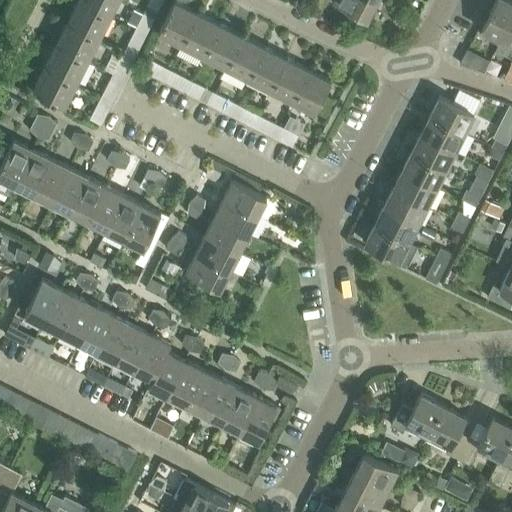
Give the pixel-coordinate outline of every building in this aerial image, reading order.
[(79,0),(68,23),(100,39),(111,17),(79,0)] [(79,0),(111,17),(119,0),(79,0)] [(149,0),(146,7),(157,12),(162,0),(149,0)] [(369,18),(377,0),(334,0),(369,18)] [(497,0),(482,29),(501,39),(511,17),(511,1),(509,0),(497,0)] [(159,33),(182,45),(198,13),(175,1),(159,33)] [(146,7),(135,29),(145,34),(157,12),(146,7)] [(198,13),(182,45),(204,56),(220,24),(198,13)] [(511,17),(501,39),(511,44),(511,17)] [(68,23),(57,45),(88,61),(100,39),(68,23)] [(220,24),(204,56),(226,67),(242,36),(220,24)] [(135,29),(123,51),(134,57),(145,34),(135,29)] [(242,36),(226,67),(248,79),(265,47),(242,36)] [(57,45),(45,67),(77,83),(88,61),(57,45)] [(265,47),(248,79),(271,90),(287,58),(265,47)] [(467,49),(460,63),(467,65),(474,53),(467,49)] [(123,51),(112,73),(123,79),(134,57),(123,51)] [(142,68),(164,80),(170,69),(147,57),(142,68)] [(287,58),(271,90),(293,101),(309,69),(287,58)] [(478,58),(473,68),(484,70),(488,72),(492,63),(478,58)] [(65,106),(77,83),(45,67),(33,90),(65,106)] [(164,80),(186,91),(192,80),(170,69),(164,80)] [(309,69),(293,101),(316,113),(332,81),(309,69)] [(112,73),(101,96),(111,101),(123,79),(112,73)] [(186,91),(208,102),(214,92),(192,80),(186,91)] [(441,95),(431,114),(466,131),(475,113),(458,104),(464,93),(446,84),(441,95)] [(214,92),(208,102),(231,114),(236,103),(231,100),(234,95),(218,86),(216,93),(214,92)] [(89,118),(100,123),(111,101),(101,96),(89,118)] [(231,114),(253,125),(258,115),(236,103),(231,114)] [(35,123),(43,130),(50,116),(40,114),(35,123)] [(431,114),(422,133),(456,150),(466,131),(431,114)] [(253,125),(275,136),(280,126),(258,115),(253,125)] [(50,116),(43,130),(53,132),(58,123),(50,116)] [(280,126),(275,136),(292,145),(297,135),(280,126)] [(72,141),(79,149),(87,134),(76,133),(72,141)] [(422,133),(413,150),(447,168),(456,150),(422,133)] [(87,134),(79,149),(89,150),(93,141),(87,134)] [(496,138),(492,144),(504,150),(507,144),(496,138)] [(0,169),(0,174),(17,183),(33,149),(15,140),(0,169)] [(488,153),(498,159),(499,159),(504,150),(492,144),(488,153)] [(33,149),(17,183),(35,192),(52,158),(33,149)] [(413,150),(403,169),(437,187),(447,168),(413,150)] [(109,160),(116,167),(123,153),(113,151),(109,160)] [(123,153),(116,167),(127,169),(131,160),(123,153)] [(52,158),(35,192),(53,201),(70,167),(52,158)] [(216,180),(223,173),(226,165),(213,158),(209,166),(207,176),(216,180)] [(477,174),(473,181),(484,187),(493,169),(480,162),(474,173),(477,174)] [(70,167),(53,201),(72,210),(89,177),(70,167)] [(145,178),(153,186),(160,171),(150,169),(145,178)] [(403,169),(394,187),(428,204),(437,187),(403,169)] [(160,171),(153,186),(163,187),(168,178),(160,171)] [(89,177),(72,210),(90,219),(107,186),(89,177)] [(233,179),(224,198),(258,215),(267,196),(233,179)] [(466,188),(460,198),(475,206),(484,187),(473,181),(468,189),(466,188)] [(107,186),(90,219),(108,228),(125,195),(107,186)] [(394,187),(385,205),(419,222),(428,204),(394,187)] [(125,195),(108,228),(127,238),(144,204),(125,195)] [(190,203),(204,210),(206,200),(197,196),(190,203)] [(224,198),(215,215),(249,233),(258,215),(224,198)] [(458,210),(455,218),(466,223),(475,206),(460,198),(460,199),(463,200),(463,213),(458,210)] [(484,199),(480,210),(499,219),(504,208),(484,199)] [(197,217),(204,210),(190,203),(189,213),(197,217)] [(144,204),(127,238),(145,247),(162,213),(144,204)] [(385,205),(375,224),(410,241),(419,222),(385,205)] [(215,215),(205,234),(239,251),(249,233),(215,215)] [(451,226),(462,231),(466,223),(455,218),(451,226)] [(495,219),(492,226),(501,231),(505,223),(495,219)] [(400,259),(410,241),(375,224),(366,242),(400,259)] [(496,260),(511,266),(511,226),(509,225),(504,237),(505,238),(496,260)] [(179,232),(171,240),(185,247),(187,237),(179,232)] [(205,234),(196,253),(230,270),(239,251),(205,234)] [(178,255),(185,247),(171,240),(169,251),(178,255)] [(24,262),(32,254),(18,247),(16,258),(24,262)] [(440,247),(436,255),(448,261),(452,253),(440,247)] [(96,253),(92,260),(102,266),(106,258),(96,253)] [(221,289),(230,270),(196,253),(186,271),(221,289)] [(432,262),(425,277),(436,282),(443,268),(444,268),(448,261),(436,255),(432,262)] [(62,263),(54,256),(47,270),(58,272),(62,263)] [(166,258),(161,267),(170,272),(174,262),(166,258)] [(511,266),(500,288),(493,285),(487,298),(510,308),(511,303),(511,266)] [(77,281),(84,288),(91,274),(81,272),(77,281)] [(91,274),(84,288),(95,290),(99,282),(91,274)] [(6,277),(0,283),(0,285),(13,292),(15,282),(6,277)] [(26,312),(45,321),(62,288),(43,278),(26,312)] [(158,280),(152,292),(167,300),(171,302),(177,290),(158,280)] [(0,295),(6,299),(13,292),(0,285),(0,295)] [(62,288),(45,321),(63,331),(80,297),(62,288)] [(113,300),(121,307),(128,293),(118,291),(113,300)] [(128,293),(121,307),(131,309),(135,300),(128,293)] [(80,297),(63,331),(81,340),(98,306),(80,297)] [(98,306),(81,340),(100,349),(116,315),(98,306)] [(150,318),(158,325),(165,311),(154,309),(150,318)] [(165,311),(158,325),(167,327),(172,318),(165,311)] [(116,315),(100,349),(119,358),(135,325),(116,315)] [(135,325),(119,358),(137,368),(154,334),(135,325)] [(154,334),(137,368),(154,376),(150,384),(151,385),(172,343),(154,334)] [(183,344),(191,351),(198,337),(188,335),(183,344)] [(37,336),(32,347),(50,357),(56,345),(37,336)] [(198,337),(191,351),(201,353),(205,344),(198,337)] [(172,343),(151,385),(169,394),(186,360),(169,351),(173,344),(172,343)] [(219,362),(227,369),(234,355),(224,353),(219,362)] [(234,355),(227,369),(237,371),(242,362),(234,355)] [(186,360),(169,394),(187,403),(204,369),(186,360)] [(91,367),(86,375),(105,385),(110,376),(91,367)] [(204,369),(187,403),(206,412),(223,378),(204,369)] [(256,380),(263,388),(270,373),(260,372),(256,380)] [(270,373),(263,388),(274,389),(278,381),(270,373)] [(110,376),(105,385),(124,394),(128,385),(110,376)] [(223,378),(206,412),(224,421),(241,387),(223,378)] [(3,385),(0,391),(0,406),(3,408),(13,390),(3,385)] [(128,385),(124,394),(130,397),(134,389),(128,385)] [(241,387),(224,421),(242,430),(259,396),(241,387)] [(13,390),(3,408),(13,413),(22,395),(13,390)] [(406,424),(429,435),(445,405),(421,393),(413,408),(402,403),(391,425),(403,431),(406,424)] [(22,395),(13,413),(22,418),(31,399),(22,395)] [(259,396),(242,430),(261,440),(278,406),(259,396)] [(31,399),(22,418),(32,423),(42,405),(31,399)] [(42,405),(32,423),(43,428),(52,410),(42,405)] [(445,405),(429,435),(450,446),(446,453),(458,459),(469,436),(459,431),(466,416),(445,405)] [(52,410),(43,428),(52,433),(61,414),(52,410)] [(61,414),(52,433),(61,437),(70,419),(61,414)] [(469,436),(458,459),(470,465),(478,448),(499,458),(487,481),(488,481),(511,434),(511,425),(493,416),(480,442),(469,436)] [(70,419),(61,437),(71,442),(80,424),(70,419)] [(80,424),(71,442),(81,447),(90,429),(80,424)] [(90,429),(81,447),(91,452),(100,434),(90,429)] [(100,434),(91,452),(101,457),(110,439),(100,434)] [(511,434),(488,481),(500,487),(511,464),(511,434)] [(110,439),(101,457),(110,462),(119,444),(110,439)] [(119,444),(110,462),(120,467),(129,449),(119,444)] [(396,463),(411,469),(418,452),(403,445),(396,463)] [(129,449),(120,467),(130,472),(139,454),(129,449)] [(365,452),(355,471),(389,488),(399,469),(365,452)] [(0,490),(12,467),(0,461),(0,490)] [(2,511),(30,511),(36,502),(14,492),(24,473),(12,467),(0,490),(11,496),(2,511)] [(355,471),(346,489),(380,507),(389,488),(355,471)] [(158,475),(151,483),(165,490),(167,480),(158,475)] [(438,475),(435,483),(443,487),(447,480),(438,475)] [(450,476),(444,488),(455,493),(461,481),(450,476)] [(175,497),(186,502),(186,501),(206,511),(233,511),(237,504),(185,478),(175,497)] [(158,498),(165,490),(151,483),(149,493),(158,498)] [(410,487),(403,495),(417,502),(419,492),(410,487)] [(346,489),(337,507),(346,511),(377,511),(380,507),(346,489)] [(36,502),(30,511),(87,511),(90,506),(66,495),(64,498),(52,491),(44,507),(36,502)] [(410,510),(417,502),(403,495),(401,506),(410,510)] [(206,511),(186,501),(186,502),(180,511),(206,511)]
